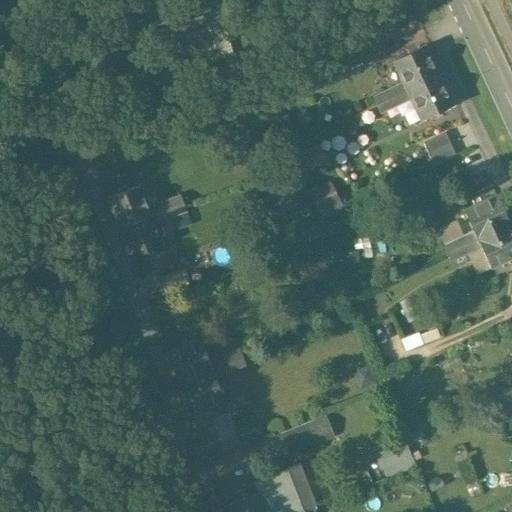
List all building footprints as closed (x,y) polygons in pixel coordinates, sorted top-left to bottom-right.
[(218,8),(190,19),(206,60),(234,50),(218,8)] [(425,46),(392,61),(403,83),(406,90),(439,75),(425,46)] [(439,75),(406,90),(410,97),(420,119),(453,103),(439,75)] [(403,83),(373,97),(376,104),(406,90),(403,83)] [(406,90),(376,104),(380,112),(410,97),(406,90)] [(444,132),(423,142),(433,164),(454,154),(444,132)] [(141,184),(107,197),(118,227),(152,214),(149,207),(141,184)] [(312,194),(319,208),(337,199),(330,185),(312,194)] [(496,194),(463,210),(473,231),(476,239),(509,223),(496,194)] [(180,195),(149,207),(152,214),(183,202),(180,195)] [(337,199),(319,208),(319,209),(323,216),(341,207),(338,201),(337,199)] [(183,202),(152,214),(155,222),(186,210),(183,202)] [(152,214),(118,227),(130,257),(164,244),(155,222),(152,214)] [(511,229),(509,223),(476,239),(480,246),(490,267),(495,265),(511,257),(511,229)] [(468,233),(443,245),(446,253),(476,239),(473,231),(468,233)] [(476,239),(446,253),(450,260),(480,246),(476,239)] [(347,267),(360,265),(358,251),(345,253),(347,267)] [(159,278),(164,291),(183,284),(179,271),(159,278)] [(198,294),(188,297),(192,309),(202,305),(198,294)] [(173,316),(192,309),(188,297),(169,304),(173,316)] [(200,338),(166,351),(177,381),(211,368),(208,360),(200,338)] [(239,348),(208,360),(211,368),(242,356),(239,348)] [(242,356),(211,368),(214,376),(245,364),(242,356)] [(370,373),(372,372),(369,366),(354,372),(360,387),(373,382),(370,373)] [(211,368),(177,381),(189,411),(223,398),(214,376),(211,368)] [(280,432),(291,455),(336,435),(326,412),(280,432)] [(375,454),(385,477),(416,465),(407,441),(375,454)] [(286,468),(253,481),(258,492),(259,492),(266,511),(296,511),(302,510),(286,468)] [(258,492),(225,505),(227,511),(266,511),(259,492),(258,492)]
